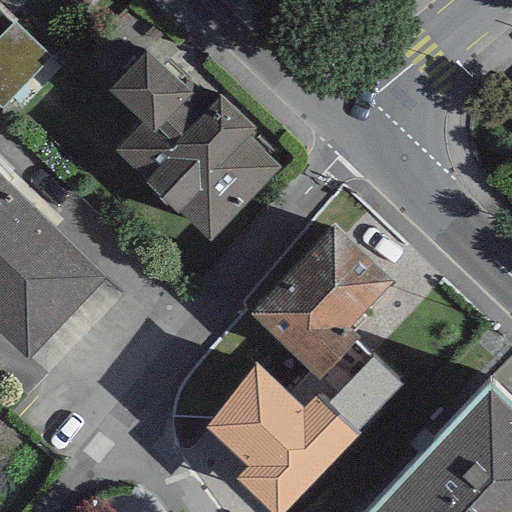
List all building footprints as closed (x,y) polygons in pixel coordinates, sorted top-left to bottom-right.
[(183,64),(146,29),(107,69),(145,106),(117,135),(145,162),(144,163),(210,226),(281,153),(245,119),(254,109),(219,76),(213,82),(188,59),(183,64)] [(108,250),(0,149),(0,300),(32,331),(108,250)] [(335,210),(253,299),(304,346),(321,361),(356,321),(347,311),(392,262),(335,210)] [(304,346),(285,367),(256,342),(197,409),(296,496),(409,367),(356,321),(321,361),(304,346)] [(511,511),(511,376),(489,355),(359,493),(379,511),(511,511)]
